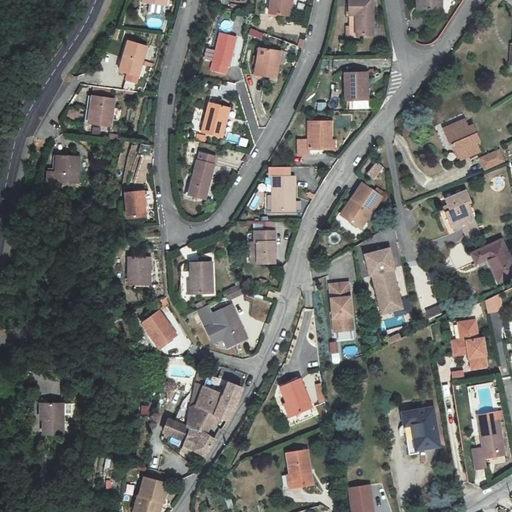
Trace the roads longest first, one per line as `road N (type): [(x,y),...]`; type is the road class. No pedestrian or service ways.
road 1 (residential): [(189,0),(162,167),(168,211),(178,229),(197,232),(229,208),(282,119),(325,0)]
road 2 (unclassified): [(176,511),(251,394),(313,209),(409,82)]
road 3 (unclassified): [(95,0),(19,130),(0,211)]
